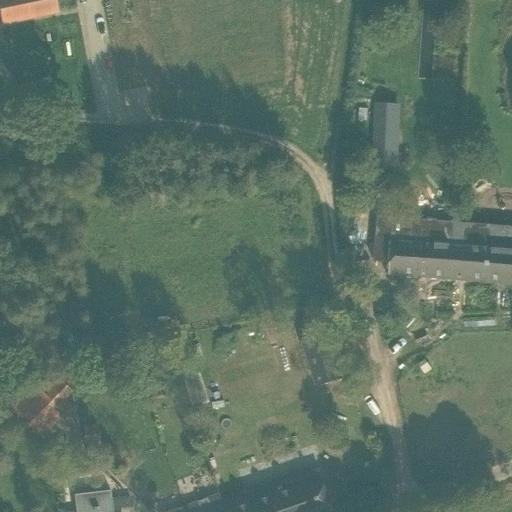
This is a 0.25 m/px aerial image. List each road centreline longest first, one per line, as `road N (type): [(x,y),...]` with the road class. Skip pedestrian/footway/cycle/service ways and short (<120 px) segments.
road 1 (track): [(416,509),(331,249),(324,187),(277,149),(51,123),(0,74)]
road 2 (track): [(324,187),(354,0)]
